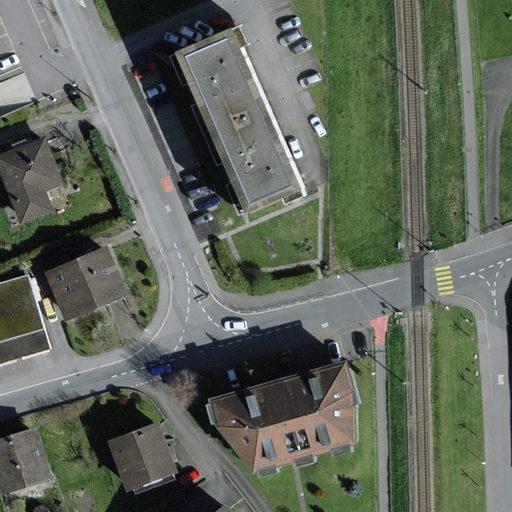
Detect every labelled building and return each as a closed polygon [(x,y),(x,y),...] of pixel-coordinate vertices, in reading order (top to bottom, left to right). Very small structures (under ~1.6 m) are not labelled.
[(263,81),(240,27),(174,55),(246,224),(312,196),(284,131),(263,81)] [(66,190),(47,139),(0,155),(0,163),(23,225),(53,214),(47,196),(66,190)] [(131,298),(111,249),(49,274),(69,323),(131,298)] [(0,365),(50,351),(28,278),(0,286),(0,365)] [(358,444),(357,391),(349,359),(213,398),(219,424),(256,473),(358,444)] [(179,477),(161,425),(112,441),(129,493),(179,477)] [(53,479),(36,430),(0,442),(0,482),(4,495),(53,479)]
